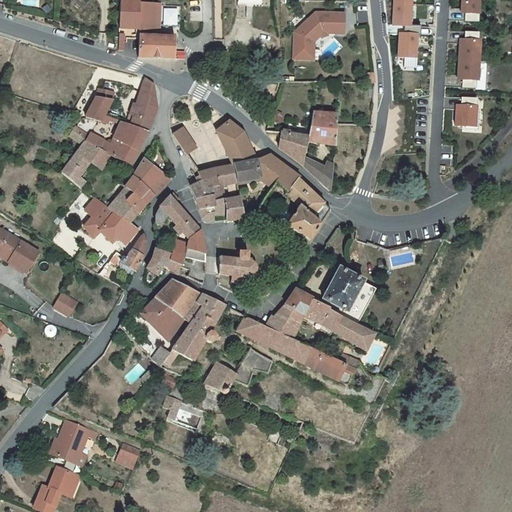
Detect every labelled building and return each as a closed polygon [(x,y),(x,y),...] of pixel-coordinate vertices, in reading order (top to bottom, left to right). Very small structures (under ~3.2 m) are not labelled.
[(139,27),(139,4),(139,0),(121,0),(120,28),(138,28),(139,27)] [(479,0),(461,0),(462,7),(465,7),(465,14),(464,22),(478,22),(479,0)] [(410,4),(394,3),(393,26),(405,26),(409,27),(410,4)] [(139,27),(151,27),(152,5),(152,4),(139,4),(139,27)] [(153,37),(159,37),(160,5),(152,5),(151,27),(153,27),(153,37)] [(314,60),(314,42),(323,33),(344,34),(344,14),(315,13),(295,33),(294,59),(314,60)] [(409,27),(405,26),(405,35),(416,36),(420,36),(420,27),(409,27)] [(151,27),(139,27),(138,28),(138,58),(174,59),(175,38),(159,37),(153,37),(153,27),(151,27)] [(459,44),(459,60),(479,61),(480,41),(478,41),(478,33),(465,32),(464,40),(464,44),(459,44)] [(405,35),(399,35),(398,57),(415,58),(416,36),(405,35)] [(479,61),(459,60),(458,76),(462,76),(462,80),(461,88),(475,89),(475,81),(478,81),(479,61)] [(375,82),(374,74),(366,74),(366,83),(375,82)] [(131,124),(130,126),(147,132),(157,110),(153,85),(145,79),(137,105),(131,124)] [(112,100),(113,92),(98,89),(96,98),(92,105),(89,103),(86,108),(89,110),(85,117),(85,118),(100,123),(100,122),(103,117),(112,100)] [(477,99),(461,98),(460,106),(460,110),(456,110),(455,126),(475,127),(476,109),(477,99)] [(131,124),(137,105),(133,104),(127,123),(131,124)] [(312,113),(308,137),(307,142),(336,146),(336,125),(336,114),(312,113)] [(237,165),(233,166),(256,161),(243,133),(229,122),(219,130),(237,165)] [(130,126),(120,123),(110,144),(89,133),(88,135),(85,142),(110,156),(131,166),(147,132),(130,126)] [(85,142),(88,135),(75,127),(69,136),(83,145),(61,173),(80,188),(85,182),(79,177),(90,163),(101,171),(110,156),(85,142)] [(172,134),(187,156),(196,149),(184,130),(182,127),(172,134)] [(237,165),(219,130),(216,132),(217,135),(218,135),(229,157),(228,157),(233,166),(237,165)] [(278,148),(302,166),(304,158),(307,142),(308,137),(281,133),(278,148)] [(233,166),(237,183),(261,179),(272,187),(275,182),(287,192),(298,179),(299,180),(300,179),(287,168),(272,157),(269,156),(256,161),(233,166)] [(133,178),(125,187),(133,194),(139,199),(148,189),(154,195),(165,186),(171,179),(152,166),(144,159),(133,178)] [(317,180),(324,168),(310,161),(306,169),(317,180)] [(328,169),(324,168),(317,180),(331,192),(334,165),(329,163),(328,169)] [(213,188),(222,186),(237,183),(233,166),(229,167),(216,169),(208,171),(205,172),(199,174),(199,176),(195,178),(198,183),(202,181),(206,188),(212,186),(213,188)] [(299,180),(298,179),(287,192),(284,196),(298,208),(286,227),(310,241),(330,210),(299,180)] [(224,196),(222,186),(213,188),(212,186),(206,188),(202,181),(198,183),(190,187),(194,200),(199,211),(204,222),(205,222),(212,222),(212,217),(213,217),(215,213),(225,214),(224,201),(231,199),(230,195),(224,196)] [(109,209),(115,213),(133,194),(125,187),(111,206),(109,209)] [(133,194),(115,213),(129,224),(136,215),(139,218),(145,211),(142,209),(145,205),(154,195),(148,189),(139,199),(133,194)] [(167,215),(188,239),(200,231),(175,204),(179,199),(173,193),(160,207),(155,216),(155,224),(161,227),(167,215)] [(244,220),(240,198),(231,199),(224,201),(225,214),(225,221),(244,220)] [(115,213),(109,209),(106,207),(95,199),(85,211),(92,218),(84,227),(94,239),(100,233),(111,244),(117,238),(120,235),(127,241),(127,242),(138,230),(129,224),(115,213)] [(38,253),(21,242),(0,229),(0,253),(11,260),(9,263),(26,273),(38,253)] [(201,232),(200,231),(188,239),(187,244),(186,249),(205,255),(205,254),(201,232)] [(142,234),(126,260),(123,258),(121,261),(121,263),(136,272),(143,258),(144,255),(146,243),(146,242),(146,241),(143,235),(142,234)] [(120,235),(117,238),(123,245),(127,241),(120,235)] [(186,249),(187,244),(175,242),(172,251),(184,256),(186,249)] [(178,274),(181,266),(169,262),(171,255),(155,249),(155,250),(153,254),(151,259),(147,269),(157,275),(160,268),(162,266),(168,269),(177,275),(178,274)] [(169,262),(181,266),(183,263),(184,256),(172,251),(171,255),(169,262)] [(0,253),(0,257),(9,263),(11,260),(0,253)] [(219,258),(218,275),(231,276),(230,284),(245,285),(245,281),(250,281),(250,278),(251,279),(252,276),(256,272),(256,267),(252,263),(252,259),(248,259),(248,253),(238,253),(239,260),(219,258)] [(114,265),(117,260),(113,257),(109,262),(114,265)] [(157,275),(161,278),(166,273),(166,272),(160,268),(157,275)] [(339,269),(322,300),(360,320),(377,289),(339,269)] [(190,310),(197,314),(202,306),(203,307),(208,298),(173,280),(155,299),(141,314),(168,341),(183,320),(190,310)] [(295,290),(285,306),(302,316),(303,317),(312,300),(312,299),(295,290)] [(71,299),(61,294),(53,308),(63,313),(71,299)] [(225,306),(208,298),(203,307),(202,306),(197,314),(190,324),(171,350),(172,351),(177,354),(192,362),(205,341),(207,342),(210,343),(213,342),(215,338),(213,334),(211,333),(209,332),(222,311),(224,308),(225,306)] [(71,299),(63,313),(69,317),(77,303),(71,299)] [(312,300),(303,317),(308,319),(319,324),(332,332),(365,352),(374,334),(345,320),(329,311),(329,308),(312,300)] [(296,330),(302,316),(285,306),(279,313),(274,317),(296,330)] [(197,314),(190,310),(183,320),(190,324),(197,314)] [(296,330),(274,317),(272,316),(265,327),(292,340),(297,330),(296,330)] [(292,340),(265,327),(245,317),(236,332),(347,386),(354,369),(341,363),(292,340)] [(319,324),(308,319),(306,323),(330,336),(332,332),(319,324)] [(160,347),(151,359),(159,367),(160,368),(164,362),(169,355),(160,347)] [(251,349),(234,379),(246,387),(253,370),(268,375),(273,361),(258,353),(251,349)] [(169,355),(164,362),(169,365),(177,354),(172,351),(169,355)] [(359,363),(344,356),(341,363),(354,369),(359,363)] [(227,389),(234,379),(215,367),(204,386),(225,394),(227,392),(227,389)] [(152,368),(140,379),(143,383),(155,371),(152,368)] [(174,380),(158,374),(156,381),(172,387),(174,380)] [(168,397),(164,408),(170,411),(175,400),(168,397)] [(175,399),(175,400),(168,418),(174,420),(181,402),(175,399)] [(76,464),(81,453),(88,436),(97,440),(100,433),(68,421),(59,443),(56,441),(50,453),(76,464)] [(119,456),(135,462),(140,450),(124,443),(119,456)] [(88,456),(81,453),(76,464),(83,467),(88,456)] [(40,511),(52,511),(59,498),(56,496),(57,492),(60,493),(67,496),(76,475),(57,467),(49,488),(43,486),(34,509),(40,511)] [(80,477),(76,475),(67,496),(71,498),(80,477)]
